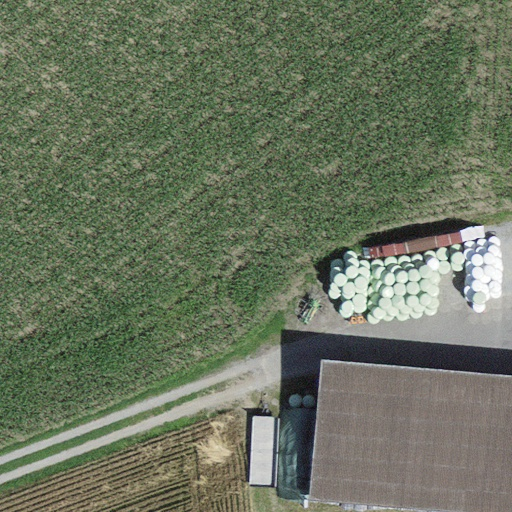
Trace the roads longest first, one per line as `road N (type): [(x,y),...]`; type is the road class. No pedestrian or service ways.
road 1 (track): [(0,478),(302,358)]
road 2 (unclassified): [(302,358),(511,338)]
